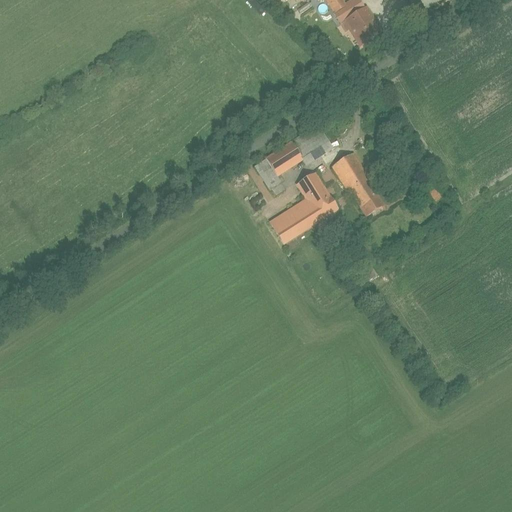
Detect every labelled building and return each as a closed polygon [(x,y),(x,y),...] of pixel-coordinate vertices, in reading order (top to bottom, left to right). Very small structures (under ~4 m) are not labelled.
[(257,0),(250,0),(250,1),(263,15),(268,11),(257,0)] [(339,0),(324,0),(339,25),(363,11),(356,0),(354,0),(343,7),(339,0)] [(416,0),(425,13),(445,0),(416,0)] [(365,9),(339,25),(349,39),(361,32),(365,37),(377,30),(365,9)] [(326,152),(328,156),(339,150),(335,143),(332,145),(323,151),(324,153),(326,152)] [(288,146),(263,162),(275,179),(300,163),(288,146)] [(351,158),(331,171),(364,220),(384,207),(358,169),(351,158)] [(337,211),(314,176),(296,188),(305,202),(269,225),(282,246),(337,211)] [(347,255),(357,249),(347,233),(337,239),(347,255)]
